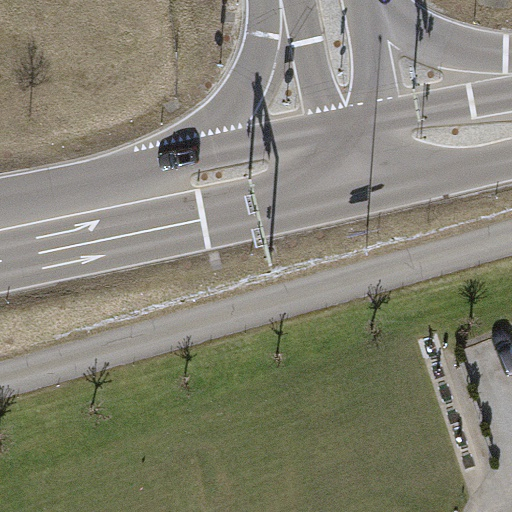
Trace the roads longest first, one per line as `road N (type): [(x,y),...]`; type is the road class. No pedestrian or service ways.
road 1 (secondary): [(0,261),(362,187)]
road 2 (motorway): [(267,0),(246,88),(175,162)]
road 3 (secondary): [(175,162),(0,200)]
road 4 (secondary): [(336,127),(175,162)]
road 5 (secondary): [(362,187),(511,156)]
road 6 (motorway): [(511,55),(452,48),(375,0)]
road 7 (secondary): [(511,94),(374,120)]
road 8 (motorway): [(292,0),(336,127)]
road 9 (motorway): [(374,120),(365,0)]
